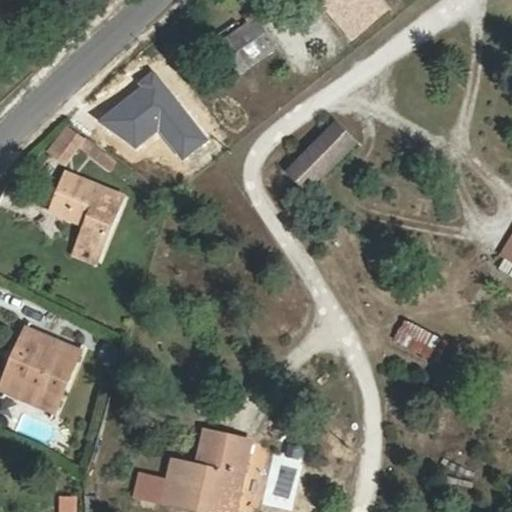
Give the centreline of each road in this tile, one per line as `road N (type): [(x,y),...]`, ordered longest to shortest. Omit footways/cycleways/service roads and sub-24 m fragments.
road 1 (residential): [(456,0),(274,131),(254,161),(258,196),(360,351),(373,400),(360,511)]
road 2 (residential): [(0,140),(156,0)]
